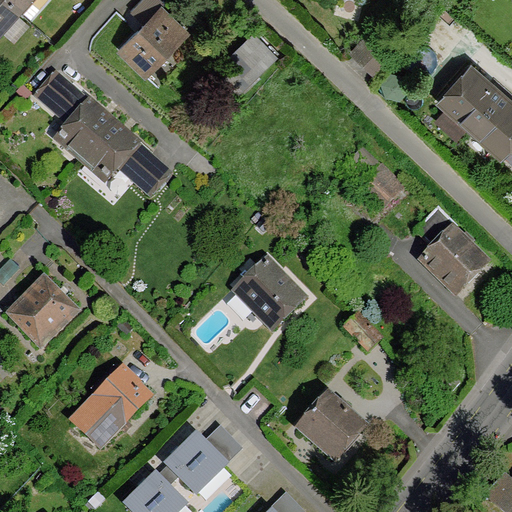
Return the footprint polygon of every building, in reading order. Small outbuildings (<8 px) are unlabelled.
[(0,0),(0,32),(19,11),(6,0),(0,0)] [(6,0),(19,11),(28,0),(6,0)] [(161,7),(122,50),(148,75),(189,33),(161,7)] [(376,30),(353,53),(376,75),(399,53),(376,30)] [(279,57),(256,33),(235,54),(257,77),(279,57)] [(473,129),(502,96),(472,69),(443,102),(473,129)] [(89,104),(57,76),(42,94),(38,98),(70,126),(89,104)] [(511,145),(511,104),(502,96),(473,129),(503,155),(511,145)] [(113,126),(89,104),(70,126),(59,139),(84,160),(113,126)] [(138,147),(113,126),(84,160),(109,181),(120,169),(138,147)] [(171,175),(138,147),(120,169),(152,196),(171,175)] [(404,189),(365,150),(346,171),(385,209),(404,189)] [(431,246),(453,223),(439,209),(417,232),(431,246)] [(486,264),(454,233),(425,263),(457,294),(486,264)] [(268,263),(238,293),(274,329),(304,300),(268,263)] [(47,282),(12,317),(41,347),(77,312),(47,282)] [(360,317),(347,329),(369,352),(382,340),(360,317)] [(462,383),(442,366),(431,378),(452,395),(462,383)] [(145,397),(136,388),(140,384),(127,372),(77,423),(103,448),(127,423),(123,419),(145,397)] [(364,429),(331,399),(303,431),(336,460),(364,429)] [(203,443),(226,468),(243,449),(221,427),(203,443)] [(203,443),(199,439),(169,467),(180,478),(198,496),(226,468),(203,443)] [(169,467),(158,479),(168,490),(180,478),(169,467)] [(168,490),(158,479),(144,492),(128,507),(133,511),(181,511),(186,508),(168,490)] [(511,511),(511,481),(511,482),(493,502),(505,511),(511,511)] [(268,511),(269,511),(304,511),(286,494),(268,511)]
